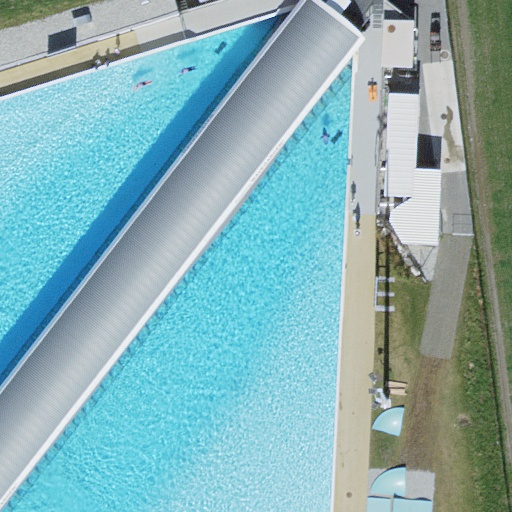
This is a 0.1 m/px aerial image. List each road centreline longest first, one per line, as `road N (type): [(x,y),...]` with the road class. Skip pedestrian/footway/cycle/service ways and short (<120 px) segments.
road 1 (unknown): [(380,0),(487,511)]
road 2 (unknown): [(61,0),(160,511)]
road 3 (unknown): [(237,0),(336,511)]
